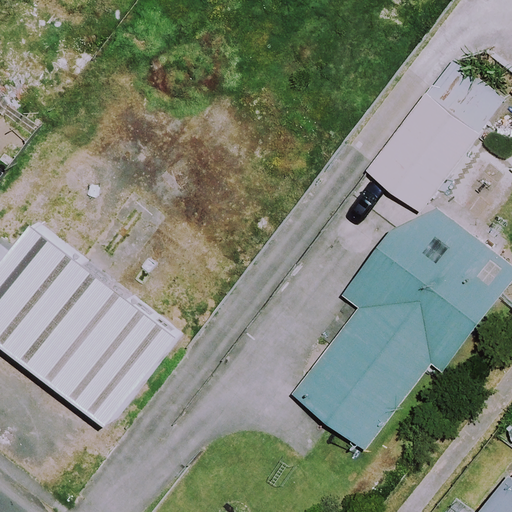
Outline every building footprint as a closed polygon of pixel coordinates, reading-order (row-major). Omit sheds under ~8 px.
[(0,144),(61,67),(0,19),(0,144)] [(507,98),(461,61),(372,168),(418,206),(507,98)] [(490,245),(433,194),(346,292),(368,311),(299,388),(365,447),(503,293),(472,266),(490,245)] [(186,335),(38,220),(0,269),(0,332),(118,424),(186,335)] [(511,511),(511,471),(482,511),(511,511)]
